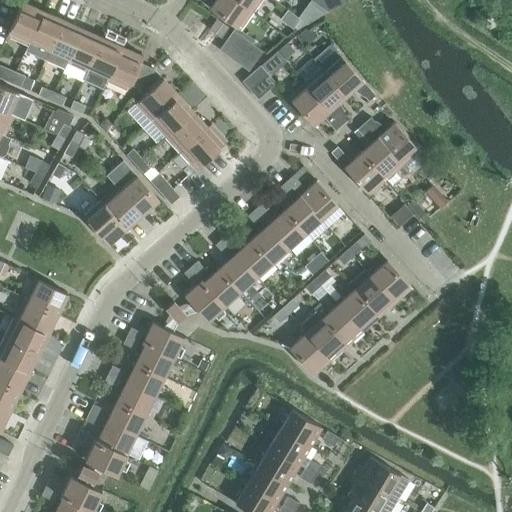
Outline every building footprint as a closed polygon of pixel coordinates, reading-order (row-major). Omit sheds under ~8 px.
[(238,29),(251,10),(236,0),(212,0),(208,7),(238,29)] [(236,0),(251,10),(258,0),(236,0)] [(313,0),(326,9),(341,1),(340,0),(313,0)] [(22,1),(6,35),(27,44),(42,10),(22,1)] [(42,10),(27,44),(24,49),(44,59),(62,19),(42,10)] [(301,12),(297,18),(300,20),(305,24),(311,19),(301,12)] [(220,37),(228,26),(215,17),(207,28),(220,37)] [(66,62),(82,28),(62,19),(44,59),(63,68),(66,62)] [(310,27),(298,34),(305,44),(316,36),(310,27)] [(101,37),(82,28),(66,62),(86,71),(101,37)] [(242,37),(232,29),(218,49),(228,56),(242,37)] [(86,71),(83,78),(103,87),(106,80),(121,46),(112,41),(114,37),(103,32),(101,37),(86,71)] [(242,37),(228,56),(238,63),(252,44),(242,37)] [(322,62),(338,51),(331,41),(315,53),(322,62)] [(291,52),(283,43),(276,50),(284,59),(291,52)] [(252,44),(238,63),(247,70),(261,51),(252,44)] [(121,46),(106,80),(126,89),(129,84),(137,88),(152,67),(139,62),(142,55),(121,46)] [(320,67),(344,95),(355,86),(367,100),(374,95),(361,80),(337,52),(320,67)] [(14,71),(0,64),(0,77),(10,82),(14,71)] [(249,89),(267,74),(259,65),(241,80),(249,89)] [(135,103),(150,119),(177,94),(162,78),(152,67),(137,88),(143,95),(135,103)] [(344,95),(320,67),(304,81),(341,124),(347,118),(335,103),(344,95)] [(10,82),(19,86),(24,75),(14,71),(10,82)] [(267,74),(249,89),(257,98),(275,83),(267,74)] [(286,96),(301,113),(311,124),(321,115),(334,130),(341,124),(304,81),(286,96)] [(0,84),(0,108),(12,114),(23,119),(32,98),(21,94),(0,84)] [(41,86),(37,94),(49,99),(53,91),(41,86)] [(53,91),(49,99),(61,104),(64,96),(53,91)] [(150,119),(164,135),(192,110),(177,94),(150,119)] [(69,107),(81,112),(84,104),(72,99),(69,107)] [(12,114),(0,108),(0,132),(4,134),(12,114)] [(192,110),(164,135),(179,151),(206,126),(192,110)] [(363,122),(400,164),(417,149),(392,122),(382,131),(369,116),(363,122)] [(106,117),(98,124),(106,132),(112,123),(106,117)] [(56,133),(64,138),(70,127),(63,122),(56,133)] [(356,128),(369,143),(359,151),(384,179),(400,164),(363,122),(356,128)] [(206,126),(179,151),(189,162),(182,169),(187,174),(222,143),(216,137),(220,133),(210,123),(206,126)] [(69,141),(77,145),(83,134),(76,129),(69,141)] [(0,156),(1,157),(2,155),(4,154),(8,145),(7,142),(10,137),(4,134),(0,132),(0,156)] [(50,145),(57,149),(64,138),(56,133),(50,145)] [(70,156),(77,145),(69,141),(63,152),(70,156)] [(330,151),(343,166),(367,194),(384,179),(359,151),(349,160),(345,155),(336,146),(330,151)] [(132,148),(125,154),(134,163),(141,157),(132,148)] [(134,163),(143,173),(149,167),(141,157),(134,163)] [(122,159),(105,174),(116,186),(140,214),(157,199),(133,171),(122,159)] [(42,175),(49,164),(41,160),(35,171),(42,175)] [(57,162),(50,173),(58,178),(65,166),(57,162)] [(36,186),(42,175),(35,171),(28,182),(36,186)] [(157,172),(148,180),(170,204),(179,196),(157,172)] [(292,174),(285,180),(294,190),(300,184),(292,174)] [(336,204),(315,179),(298,194),(320,219),(336,204)] [(285,180),(279,186),(287,196),(294,190),(285,180)] [(48,186),(42,199),(54,204),(60,190),(48,186)] [(100,200),(124,228),(140,214),(116,186),(100,200)] [(440,193),(432,200),(439,208),(448,201),(440,193)] [(282,209),(303,233),(320,219),(298,194),(282,209)] [(83,215),(107,243),(124,228),(100,200),(83,215)] [(268,213),(260,203),(253,209),(261,219),(268,213)] [(404,203),(390,216),(400,227),(415,213),(404,203)] [(418,206),(413,211),(413,212),(423,223),(429,218),(418,206)] [(255,224),(261,219),(253,209),(246,215),(255,224)] [(268,213),(262,218),(266,223),(287,247),(303,233),(282,209),(272,217),(268,213)] [(250,238),(271,262),(287,247),(266,223),(250,238)] [(227,232),(221,238),(229,247),(236,241),(227,232)] [(363,233),(346,248),(352,255),(369,240),(363,233)] [(223,253),(229,247),(221,238),(214,244),(223,253)] [(234,252),(255,276),(271,262),(250,238),(234,252)] [(346,248),(337,257),(342,263),(352,255),(346,248)] [(320,251),(304,266),(311,274),(327,260),(320,251)] [(218,266),(239,291),(255,276),(234,252),(218,266)] [(386,259),(369,274),(393,302),(410,286),(386,259)] [(189,266),(198,275),(204,270),(196,260),(189,266)] [(191,281),(198,275),(189,266),(183,272),(191,281)] [(204,270),(198,275),(201,278),(202,280),(202,281),(223,305),(235,294),(239,291),(218,266),(213,271),(209,274),(204,270)] [(377,316),(393,302),(369,274),(364,268),(348,282),(353,288),(377,316)] [(329,275),(323,269),(314,277),(320,284),(329,275)] [(23,297),(56,314),(66,293),(33,276),(23,297)] [(314,277),(304,286),(310,292),(320,284),(314,277)] [(206,320),(223,305),(202,281),(202,280),(201,278),(183,294),(206,320)] [(342,297),(337,303),(361,330),(377,316),(353,288),(342,297)] [(158,300),(173,317),(181,310),(166,293),(158,300)] [(23,297),(14,316),(46,333),(56,314),(23,297)] [(291,297),(282,306),(287,313),(297,304),(291,297)] [(337,303),(327,311),(320,302),(313,308),(315,310),(345,345),(361,330),(337,303)] [(282,306),(272,315),(278,321),(287,313),(282,306)] [(329,359),(345,345),(315,310),(298,325),(304,331),(329,359)] [(4,336),(37,352),(46,333),(14,316),(4,336)] [(172,356),(182,336),(151,321),(141,342),(143,343),(143,342),(172,356)] [(141,332),(129,327),(126,334),(137,340),(141,332)] [(287,346),(313,374),(329,359),(304,331),(294,341),(289,335),(279,344),(287,346)] [(137,340),(126,334),(122,342),(133,348),(137,340)] [(0,343),(0,357),(27,372),(37,352),(4,336),(0,343)] [(163,376),(172,356),(143,342),(143,343),(134,361),(163,376)] [(0,382),(18,391),(27,372),(0,357),(0,382)] [(207,362),(203,360),(201,359),(197,366),(200,368),(203,369),(207,362)] [(124,381),(153,395),(163,376),(134,361),(124,381)] [(122,370),(111,364),(107,372),(118,378),(122,370)] [(114,386),(118,378),(107,372),(103,380),(114,386)] [(144,415),(153,395),(124,381),(115,400),(144,415)] [(0,406),(8,410),(18,391),(0,382),(0,406)] [(115,400),(105,419),(134,434),(144,415),(115,400)] [(103,409),(92,403),(88,411),(99,417),(103,409)] [(308,445),(320,426),(290,408),(279,427),(308,445)] [(95,425),(99,417),(88,411),(84,419),(95,425)] [(124,453),(134,434),(105,419),(96,438),(95,439),(124,453)] [(267,446),(297,464),(308,445),(279,427),(267,446)] [(79,429),(76,435),(75,437),(79,440),(83,432),(79,429)] [(332,445),(337,436),(326,429),(320,438),(332,445)] [(85,442),(88,434),(83,432),(79,440),(85,442)] [(88,434),(85,442),(90,445),(94,437),(88,434)] [(90,445),(83,458),(109,471),(114,474),(124,453),(95,439),(96,438),(94,437),(90,445)] [(0,452),(6,455),(11,444),(0,438),(0,452)] [(224,457),(230,447),(221,442),(215,452),(224,457)] [(286,482),(297,464),(267,446),(256,464),(286,482)] [(359,464),(354,473),(396,498),(408,479),(369,456),(362,467),(359,464)] [(303,467),(314,474),(320,465),(308,458),(303,467)] [(80,462),(75,471),(91,479),(96,470),(80,462)] [(275,501),(286,482),(256,464),(245,483),(275,501)] [(314,474),(303,467),(298,476),(309,483),(314,474)] [(58,494),(58,495),(60,496),(61,495),(90,509),(100,489),(68,473),(62,486),(58,494)] [(352,483),(346,494),(351,497),(351,496),(376,511),(377,511),(378,511),(388,511),(396,498),(354,473),(349,481),(352,483)] [(47,478),(43,486),(48,489),(52,481),(48,479),(47,478)] [(48,489),(53,491),(57,483),(52,481),(48,489)] [(57,483),(53,491),(55,492),(58,494),(62,486),(57,483)] [(268,511),(275,501),(245,483),(234,502),(249,511),(268,511)] [(41,490),(39,494),(41,495),(51,500),(55,492),(53,491),(48,489),(43,486),(41,490)] [(88,511),(90,509),(61,495),(60,496),(52,511),(88,511)] [(281,504),(292,511),(297,502),(286,495),(281,504)] [(336,511),(378,511),(377,511),(376,511),(351,496),(351,497),(345,507),(341,505),(336,511)] [(425,501),(418,511),(419,511),(428,511),(432,506),(425,501)]
